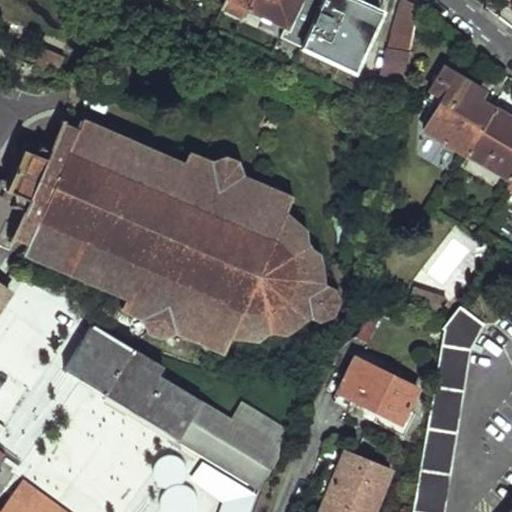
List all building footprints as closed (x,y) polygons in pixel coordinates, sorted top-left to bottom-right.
[(227,0),(225,5),(243,13),(248,3),(249,0),(227,0)] [(249,0),(248,3),(287,21),(296,0),(249,0)] [(287,21),(281,34),(300,42),(319,0),(303,0),(293,23),(287,21)] [(319,0),(300,42),(354,68),(382,9),(362,0),(319,0)] [(395,40),(393,47),(413,53),(421,4),(418,2),(413,0),(403,0),(394,30),(395,40)] [(44,46),(36,62),(58,72),(65,57),(44,46)] [(390,46),(375,99),(403,113),(413,53),(393,47),(390,46)] [(443,95),(423,128),(465,154),(466,152),(494,105),(480,97),(484,90),(444,66),(430,87),(443,95)] [(511,115),(494,105),(466,152),(510,180),(511,176),(511,115)] [(0,180),(0,185),(6,189),(2,196),(11,199),(15,192),(18,193),(16,197),(17,201),(14,203),(14,207),(18,206),(20,210),(8,236),(12,238),(11,241),(14,243),(16,240),(26,245),(24,248),(23,251),(127,296),(125,302),(121,304),(122,307),(125,306),(147,315),(143,316),(145,319),(148,318),(151,327),(148,329),(149,332),(151,331),(160,334),(160,336),(163,336),(162,334),(169,330),(170,331),(173,330),(171,326),(197,337),(195,340),(198,342),(200,339),(203,340),(203,343),(204,345),(205,346),(207,349),(208,350),(211,350),(214,350),(216,350),(219,348),(222,349),(220,352),(224,354),(225,351),(227,352),(230,347),(227,345),(232,333),(244,338),(246,333),(255,337),(256,341),(259,340),(259,336),(266,329),(267,332),(272,331),(273,327),(282,330),(283,335),(286,334),(286,330),(293,326),(297,329),(300,325),(294,323),(297,312),(301,313),(304,308),(307,310),(304,315),(307,316),(309,311),(318,315),(316,319),(319,320),(322,316),(333,313),(337,304),(330,293),(333,287),(330,285),(329,288),(319,284),(321,281),(318,279),(316,283),(316,278),(310,275),(316,266),(321,268),(323,264),(319,263),(315,255),(320,252),(319,249),(315,251),(306,247),(310,245),(307,241),(304,242),(305,230),(308,229),(306,225),(303,227),(295,223),(297,218),(282,212),(289,199),(293,200),(296,196),(292,193),(294,190),(290,189),(289,193),(287,192),(287,190),(285,187),(284,185),(279,182),(275,181),(271,182),(267,184),(266,184),(268,181),(264,179),(263,183),(240,173),(243,171),(242,168),(238,169),(237,162),(240,160),(238,157),(235,159),(227,155),(225,151),(222,151),(222,154),(217,160),(214,156),(211,158),(214,161),(212,163),(192,154),(189,150),(186,151),(187,155),(185,161),(68,117),(67,120),(64,119),(65,116),(60,114),(47,143),(43,146),(43,142),(39,143),(40,146),(34,152),(32,151),(34,144),(26,140),(23,147),(16,144),(12,151),(19,163),(13,176),(0,180)] [(0,284),(0,490),(14,469),(17,465),(0,452),(0,305),(10,291),(0,284)] [(444,511),(471,350),(485,323),(458,306),(442,328),(445,328),(424,457),(415,511),(444,511)] [(371,339),(381,311),(372,307),(366,323),(363,329),(362,331),(360,333),(358,335),(371,339)] [(94,324),(65,370),(128,408),(259,488),(287,438),(282,435),(286,428),(274,421),(264,437),(160,373),(129,354),(133,347),(94,324)] [(133,347),(129,354),(160,373),(164,366),(133,347)] [(421,397),(352,362),(334,397),(338,409),(400,436),(421,397)] [(330,486),(319,511),(373,511),(391,469),(345,450),(338,465),(329,461),(321,482),(330,486)] [(36,511),(13,495),(0,511),(36,511)]
